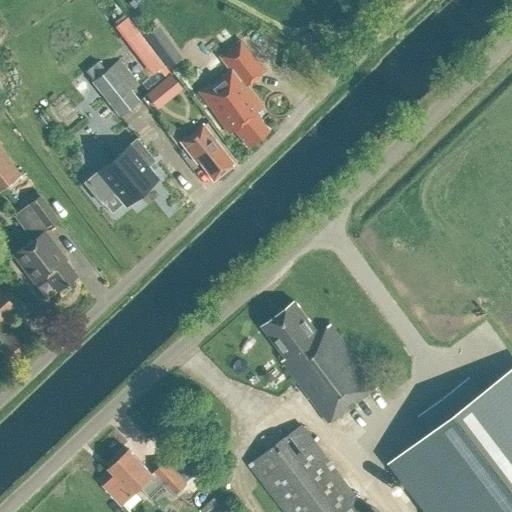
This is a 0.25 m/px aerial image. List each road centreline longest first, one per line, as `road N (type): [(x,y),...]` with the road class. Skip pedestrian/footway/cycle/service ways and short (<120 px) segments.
road 1 (unclassified): [(1,511),(511,37)]
road 2 (unclassified): [(0,399),(359,54)]
